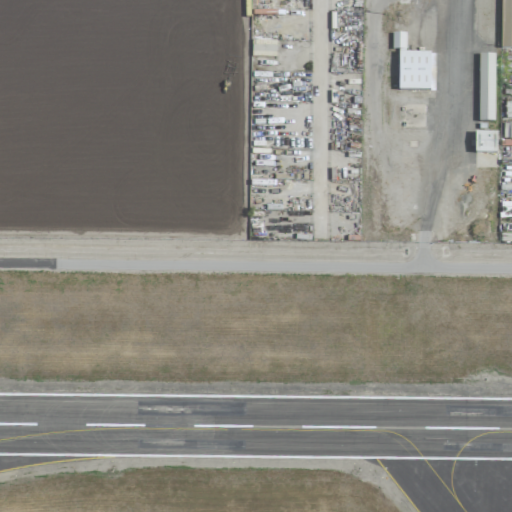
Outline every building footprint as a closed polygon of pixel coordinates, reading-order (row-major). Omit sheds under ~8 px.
[(511,48),(511,0),(500,0),(500,48),(511,48)] [(405,34),(391,34),(391,51),(405,51),(405,34)] [(276,41),(251,41),(251,57),(275,58),(276,41)] [(429,91),(430,53),(398,53),(397,91),(429,91)] [(494,55),(479,55),(478,122),(493,122),(494,55)] [(496,134),(474,133),(474,153),(496,154),(496,134)]
